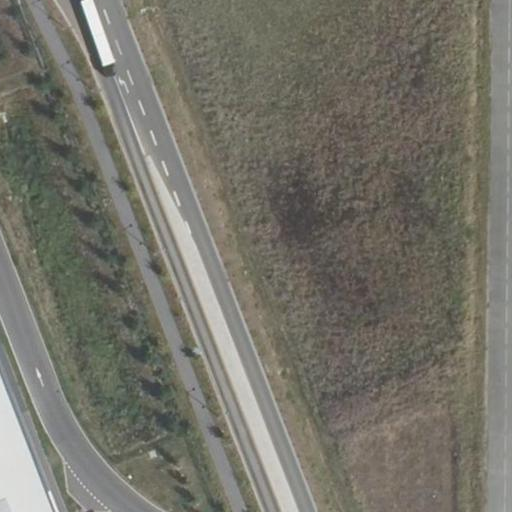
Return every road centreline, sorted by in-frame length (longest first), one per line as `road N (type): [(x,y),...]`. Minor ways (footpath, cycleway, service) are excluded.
road 1 (unclassified): [(94,0),(292,511)]
road 2 (unclassified): [(505,511),(508,0)]
